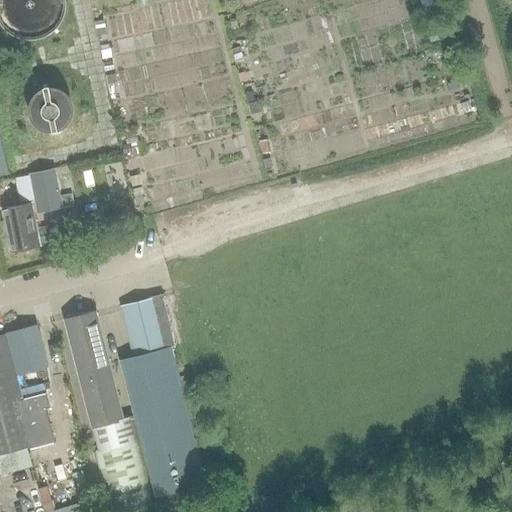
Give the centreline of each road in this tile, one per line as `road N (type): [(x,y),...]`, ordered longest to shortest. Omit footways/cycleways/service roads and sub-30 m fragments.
road 1 (track): [(153,257),(278,208),(511,142)]
road 2 (residential): [(0,298),(153,257)]
